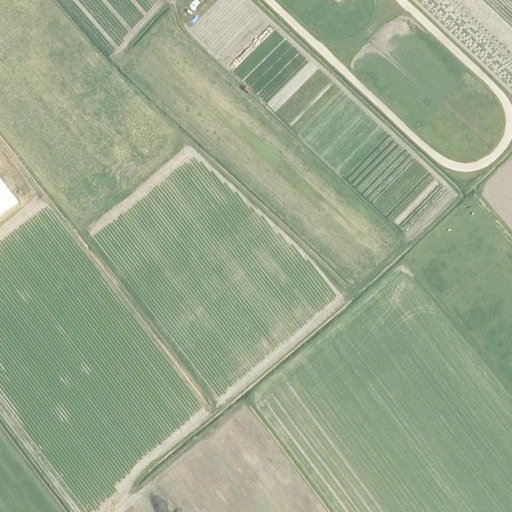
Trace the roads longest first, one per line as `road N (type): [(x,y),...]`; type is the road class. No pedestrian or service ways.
road 1 (track): [(402,0),(502,95),(510,117),(505,140),(476,166),(446,164),(429,152),(267,0)]
road 2 (track): [(0,413),(75,511)]
